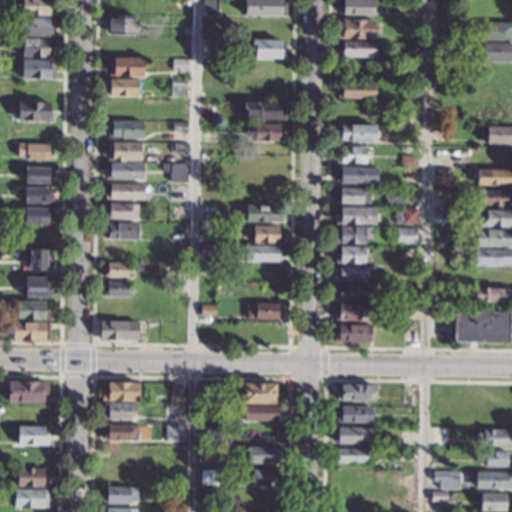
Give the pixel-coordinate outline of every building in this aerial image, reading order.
[(48,0),(48,4),(52,4),(52,15),(21,15),(21,0),(48,0)] [(218,0),(218,11),(202,11),(202,0),(218,0)] [(285,0),(285,16),(243,16),(243,0),(285,0)] [(371,0),(371,15),(341,15),(341,0),(371,0)] [(47,18),(47,25),(52,25),(51,36),(21,36),(21,18),(47,18)] [(136,36),(107,35),(107,18),(136,18),(136,36)] [(372,39),(337,38),(337,19),(373,20),(372,39)] [(450,37),(435,37),(435,21),(451,22),(450,37)] [(511,33),(511,42),(479,41),(480,22),(511,22),(511,33)] [(48,47),(51,47),(51,57),(21,57),(21,39),(48,39),(48,47)] [(281,44),(284,44),(284,57),(280,57),(280,59),(253,58),(253,49),(250,49),(250,40),(281,40),(281,44)] [(375,57),(341,56),(341,41),(375,41),(375,57)] [(511,61),(481,61),(481,43),(511,44),(511,61)] [(142,77),(107,77),(107,58),(142,58),(142,77)] [(186,71),(171,71),(171,59),(186,59),(186,71)] [(48,69),(52,69),(52,78),(21,78),(21,60),(48,60),(48,69)] [(136,96),(104,96),(104,80),(136,80),(136,96)] [(185,97),(170,97),(170,81),(185,81),(185,97)] [(374,99),(336,99),(336,88),(340,88),(340,83),(374,84),(374,99)] [(416,85),(416,96),(400,95),(401,85),(416,85)] [(48,110),(52,110),(52,119),(48,119),(48,121),(16,120),(17,102),(48,103),(48,110)] [(284,120),(244,119),(244,110),(243,110),(243,102),(284,102),(284,120)] [(141,139),(119,139),(119,137),(107,137),(107,121),(141,121),(141,139)] [(375,130),(377,130),(377,135),(374,135),(374,140),(339,140),(339,122),(375,123),(375,130)] [(185,132),(171,132),(171,123),(185,123),(185,132)] [(282,126),(282,140),(279,140),(279,142),(251,142),(251,125),(282,126)] [(511,143),(485,143),(485,127),(511,127),(511,143)] [(142,143),(141,153),(139,153),(139,161),(106,160),(106,143),(142,143)] [(185,152),(169,152),(169,143),(185,143),(185,152)] [(52,160),(24,160),(24,156),(16,156),(16,144),(52,144),(52,160)] [(364,163),(335,163),(335,155),(339,155),(339,146),(365,146),(364,163)] [(416,168),(398,167),(398,166),(393,166),(393,157),(399,157),(399,155),(416,156),(416,168)] [(142,164),(142,179),(106,179),(106,169),(108,169),(109,163),(142,164)] [(186,183),(169,182),(169,171),(160,171),(160,164),(186,164),(186,183)] [(47,168),(52,168),(52,177),(47,177),(47,182),(23,182),(23,165),(47,165),(47,168)] [(376,184),(338,183),(338,181),(335,181),(335,167),(376,168),(376,184)] [(449,184),(432,184),(432,169),(449,169),(449,184)] [(509,186),(476,185),(476,169),(509,170),(509,186)] [(141,193),(144,193),(144,200),(104,199),(104,190),(107,191),(108,184),(141,185),(141,193)] [(47,193),(50,193),(50,195),(52,195),(51,201),(46,201),(46,203),(22,202),(23,186),(47,186),(47,193)] [(361,188),(361,189),(368,189),(367,203),(361,203),(361,204),(338,204),(338,203),(334,203),(334,197),(338,197),(338,187),(361,188)] [(401,206),(385,206),(385,190),(401,190),(401,206)] [(509,194),(511,194),(511,205),(500,205),(500,207),(488,207),(488,205),(479,205),(479,196),(474,196),(474,190),(509,191),(509,194)] [(136,204),(136,220),(103,219),(103,211),(107,211),(107,204),(136,204)] [(47,208),(52,208),(52,218),(46,218),(46,222),(23,222),(23,205),(47,206),(47,208)] [(277,212),(281,212),(281,222),(237,222),(237,213),(244,213),(245,206),(277,206),(277,212)] [(373,225),(338,225),(338,223),(333,223),(333,213),(338,213),(338,207),(374,207),(373,225)] [(416,224),(394,224),(394,210),(401,210),(401,209),(416,209),(416,224)] [(511,227),(476,227),(476,220),(483,220),(483,210),(511,210),(511,227)] [(137,239),(103,239),(103,230),(107,230),(108,223),(138,224),(137,239)] [(277,232),(281,232),(281,243),(262,243),(262,245),(254,245),(254,243),(251,243),(251,238),(244,238),(244,227),(251,227),(251,226),(278,226),(277,232)] [(371,239),(363,239),(363,244),(334,244),(335,234),(338,235),(338,227),(371,228),(371,239)] [(415,244),(396,244),(396,229),(415,229),(415,244)] [(509,238),(511,238),(511,246),(498,245),(498,248),(474,247),(474,230),(509,231),(509,238)] [(217,256),(201,255),(201,246),(217,246),(217,256)] [(277,249),(280,249),(280,254),(277,254),(277,261),(243,261),(243,251),(237,251),(237,246),(277,246),(277,249)] [(363,247),(363,248),(366,248),(366,257),(364,257),(364,264),(334,263),(334,253),(338,253),(338,246),(363,247)] [(45,248),(45,257),(50,257),(49,269),(28,269),(28,247),(45,248)] [(416,263),(400,263),(401,248),(416,248),(416,263)] [(508,257),(511,257),(511,265),(503,265),(503,267),(472,266),(473,249),(508,249),(508,257)] [(126,267),(133,267),(133,273),(126,273),(126,278),(103,278),(104,272),(106,272),(106,263),(126,264),(126,267)] [(366,268),(366,281),(337,281),(338,267),(366,268)] [(46,286),(50,286),(50,296),(23,295),(24,275),(47,276),(46,286)] [(125,287),(131,287),(131,292),(125,292),(125,296),(103,296),(103,289),(105,289),(105,282),(125,282),(125,287)] [(367,300),(333,300),(334,290),(338,290),(338,286),(367,286),(367,300)] [(509,292),(511,292),(511,303),(494,303),(494,304),(485,304),(485,303),(473,302),(473,296),(467,295),(467,288),(509,289),(509,292)] [(44,310),(48,310),(48,319),(15,319),(15,302),(44,302),(44,310)] [(277,312),(280,312),(280,320),(254,320),(254,319),(245,318),(245,303),(277,304),(277,312)] [(369,320),(360,320),(360,321),(337,321),(337,320),(333,320),(334,310),(337,310),(337,304),(370,305),(369,320)] [(215,315),(199,315),(199,305),(215,306),(215,315)] [(509,335),(507,334),(507,343),(498,343),(498,344),(475,344),(475,342),(451,342),(452,311),(497,311),(497,310),(509,310),(509,335)] [(47,323),(47,341),(11,340),(12,322),(47,323)] [(137,323),(137,341),(98,341),(98,322),(137,323)] [(369,342),(333,341),(334,330),(337,330),(337,324),(369,325),(369,342)] [(47,403),(6,403),(6,382),(47,383),(47,403)] [(140,384),(140,394),(138,394),(138,402),(100,401),(100,392),(105,392),(105,383),(140,384)] [(274,404),(241,404),(241,383),(275,383),(274,404)] [(373,391),(375,391),(375,397),(373,397),(373,402),(359,401),(359,403),(350,402),(350,401),(339,401),(339,384),(373,385),(373,391)] [(185,401),(169,401),(169,387),(185,387),(185,401)] [(134,404),(134,417),(129,417),(129,421),(101,420),(101,410),(107,410),(107,403),(134,404)] [(276,414),(279,414),(279,422),(242,422),(242,405),(276,405),(276,414)] [(370,423),(339,423),(339,422),(335,422),(336,416),(339,416),(340,407),(370,407),(370,423)] [(136,440),(102,440),(102,432),(105,432),(105,425),(137,425),(136,440)] [(180,442),(164,442),(164,426),(181,426),(180,442)] [(43,434),(47,434),(47,445),(16,445),(16,427),(43,427),(43,434)] [(359,428),(370,428),(369,443),(359,443),(359,444),(333,443),(333,436),(336,436),(336,427),(359,428)] [(508,445),(481,445),(481,442),(474,442),(475,433),(482,433),(482,430),(508,430),(508,445)] [(280,458),(276,458),(276,464),(245,464),(245,459),(239,459),(239,448),(280,448),(280,458)] [(366,449),(372,449),(371,459),(366,459),(366,464),(332,463),(332,453),(335,453),(336,448),(366,448),(366,449)] [(412,460),(397,460),(398,450),(412,450),(412,460)] [(505,467),(483,467),(483,451),(505,451),(505,467)] [(42,476),(47,476),(47,487),(15,487),(15,483),(13,483),(13,477),(15,477),(15,469),(42,469),(42,476)] [(273,480),(269,480),(268,486),(250,486),(250,470),(273,470),(273,480)] [(458,490),(437,490),(437,482),(431,482),(431,471),(458,471),(458,490)] [(506,473),(506,481),(509,481),(509,489),(474,488),(474,472),(506,473)] [(223,488),(200,488),(200,475),(212,475),(224,475),(223,488)] [(136,487),(136,501),(127,501),(127,504),(104,504),(104,501),(101,501),(101,493),(105,493),(105,487),(136,487)] [(181,500),(164,500),(164,489),(181,489),(181,500)] [(46,507),(11,507),(12,490),(46,490),(46,507)] [(444,502),(429,502),(429,491),(445,492),(444,502)] [(508,511),(478,510),(479,493),(508,494),(508,511)]
